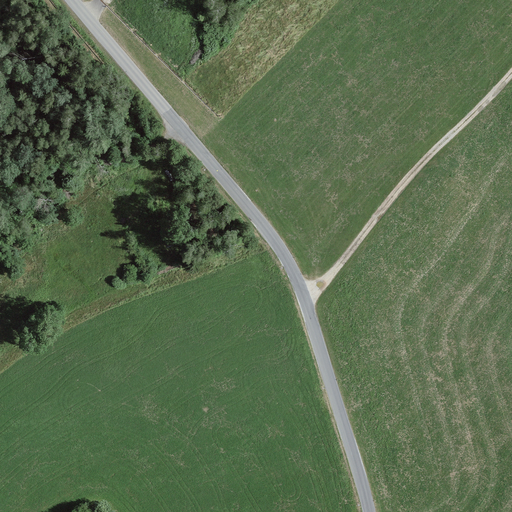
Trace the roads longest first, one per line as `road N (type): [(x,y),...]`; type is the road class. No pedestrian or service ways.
road 1 (tertiary): [(369,511),(288,263),(72,0)]
road 2 (track): [(511,75),(424,154),(337,267),(303,295)]
